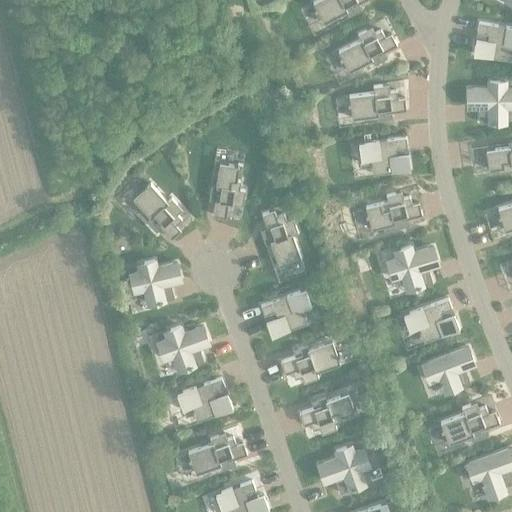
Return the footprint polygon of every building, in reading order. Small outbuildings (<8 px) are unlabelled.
[(346,10),(348,15),(356,11),(353,4),(361,0),(316,0),(313,2),(323,22),(346,10)] [(511,27),(479,22),(477,31),(488,33),(487,40),(475,38),(473,54),(509,59),(511,44),(511,43),(511,27)] [(371,59),(373,63),(381,59),(378,53),(395,44),(390,34),(384,37),(380,30),(373,33),(370,27),(358,33),(361,39),(339,50),(349,70),(371,59)] [(489,89),(467,89),(467,105),(489,105),(489,112),(479,112),(479,121),(504,122),(504,105),(511,105),(511,88),(504,89),(504,81),(489,81),(489,89)] [(374,92),(349,95),(352,118),(376,115),(376,109),(386,108),(386,111),(391,110),(391,111),(405,109),(404,97),(396,98),(395,90),(388,91),(387,84),(373,86),(374,92)] [(372,172),(408,168),(407,153),(396,154),(395,147),(406,146),(405,137),(359,143),(361,158),(370,157),(372,172)] [(511,170),(511,141),(508,142),(508,147),(486,150),(488,168),(503,166),(503,170),(511,169),(511,170)] [(213,214),(225,216),(226,209),(234,210),(235,202),(241,203),(243,190),(238,189),(239,180),(235,180),(238,166),(220,163),(216,186),(211,185),(209,193),(217,194),(213,214)] [(157,222),(171,237),(179,229),(174,224),(180,218),(175,212),(179,208),(170,198),(166,202),(150,183),(133,198),(150,217),(146,220),(152,227),(157,222)] [(388,201),(366,206),(371,227),(382,224),(384,230),(403,225),(401,218),(420,213),(418,202),(411,204),(409,196),(401,198),(399,192),(386,195),(388,201)] [(511,226),(511,203),(498,208),(504,229),(511,226)] [(271,241),(279,265),(300,257),(291,233),(296,232),(292,219),(286,221),(283,214),(275,217),(273,210),(262,213),(269,232),(262,235),(265,243),(271,241)] [(407,289),(421,285),(421,284),(431,281),(429,272),(418,276),(416,268),(437,262),(433,247),(412,254),(409,246),(395,250),(398,258),(387,261),(392,276),(402,273),(407,289)] [(149,303),(173,297),(171,288),(161,290),(159,283),(180,278),(176,263),(155,268),(153,260),(138,264),(140,272),(130,274),(134,289),(145,287),(149,303)] [(310,304),(304,289),(261,305),(264,314),(275,310),(277,316),(266,320),(272,335),(306,322),(301,308),(310,304)] [(424,340),(458,328),(453,314),(442,318),(440,311),(450,307),(447,298),(404,314),(409,329),(419,326),(424,340)] [(173,354),(179,369),(203,360),(199,351),(190,355),(187,348),(208,341),(202,325),(182,333),(179,325),(165,331),(168,338),(157,342),(163,358),(173,354)] [(302,374),(304,380),(317,376),(315,371),(339,362),(331,342),(308,350),(306,344),(298,347),(300,354),(281,361),(285,371),(292,369),(294,377),(302,374)] [(467,347),(423,364),(429,379),(439,375),(445,391),(460,385),(459,385),(469,381),(466,372),(455,376),(453,370),(473,362),(467,347)] [(197,420),(232,407),(226,392),(216,396),(213,390),(224,386),(220,377),(176,393),(182,409),(192,405),(197,420)] [(320,426),(322,432),(335,427),(333,422),(341,419),(340,415),(353,411),(348,394),(326,401),(324,396),(316,399),(318,406),(299,412),(303,423),(310,420),(313,428),(320,426)] [(441,422),(448,442),(472,433),(474,438),(482,435),(480,429),(498,422),(494,411),(487,414),(484,406),(477,409),(474,403),(462,408),(464,413),(441,422)] [(221,469),(230,466),(227,458),(245,452),(242,442),(234,444),(232,437),(226,439),(224,433),(210,437),(212,443),(189,451),(195,472),(220,464),(221,469)] [(336,483),(340,492),(364,483),(358,467),(368,464),(363,449),(352,452),(350,445),(336,450),(338,457),(318,465),(323,479),(344,472),(346,479),(336,483)] [(501,469),(511,464),(511,447),(511,448),(467,464),(472,479),(481,476),(489,496),(504,490),(502,486),(511,482),(511,476),(511,473),(503,475),(501,469)] [(255,511),(268,508),(263,493),(247,499),(244,492),(254,489),(251,480),(215,493),(221,511),(255,511)] [(388,511),(385,503),(358,511),(388,511)]
